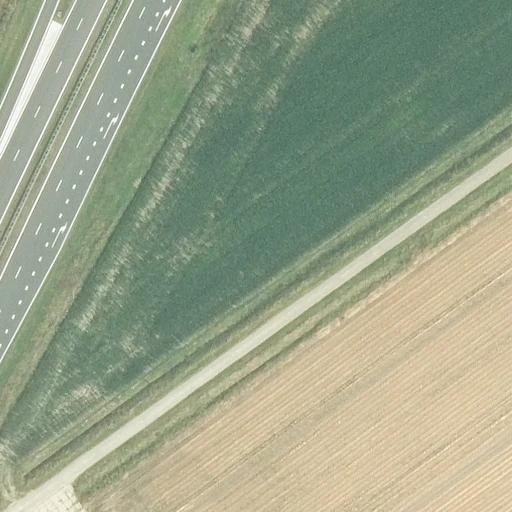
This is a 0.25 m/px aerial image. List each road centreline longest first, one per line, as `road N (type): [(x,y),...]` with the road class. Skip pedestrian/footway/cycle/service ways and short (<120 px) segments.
road 1 (unclassified): [(13,511),(511,149)]
road 2 (trunk): [(0,310),(148,0)]
road 3 (trunk): [(91,0),(0,190)]
road 4 (trunk): [(52,0),(0,138)]
